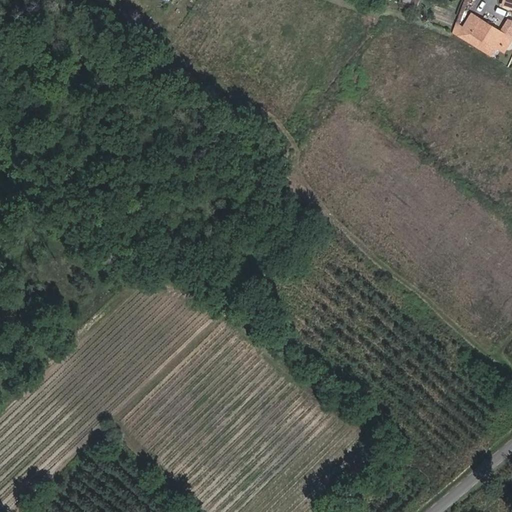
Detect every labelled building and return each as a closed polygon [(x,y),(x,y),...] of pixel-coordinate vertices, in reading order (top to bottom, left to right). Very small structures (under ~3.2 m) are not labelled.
[(458,36),(462,29),(458,27),(467,0),(464,0),(452,33),(458,36)] [(511,0),(503,0),(502,6),(511,8),(511,0)] [(511,39),(511,38),(472,14),(462,29),(458,36),(470,44),(476,35),(497,48),(498,45),(506,49),(511,39)] [(149,42),(140,35),(136,39),(145,47),(149,42)] [(497,48),(476,35),(470,44),(491,56),(497,48)]
